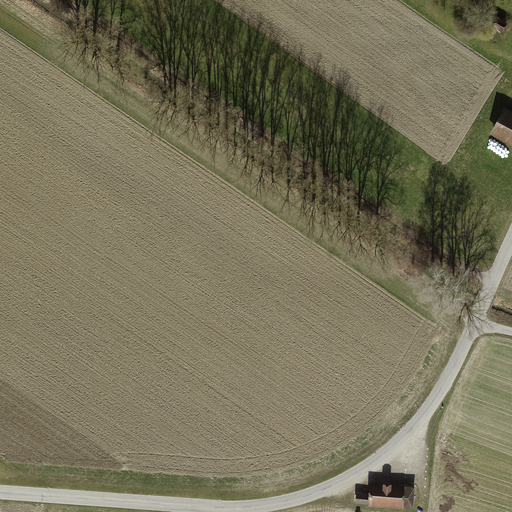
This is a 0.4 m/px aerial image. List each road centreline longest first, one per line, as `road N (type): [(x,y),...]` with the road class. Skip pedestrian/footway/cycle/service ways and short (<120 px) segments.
road 1 (residential): [(511,244),(456,366),(418,425),(339,487),(249,509),(0,494)]
road 2 (track): [(495,281),(68,0)]
